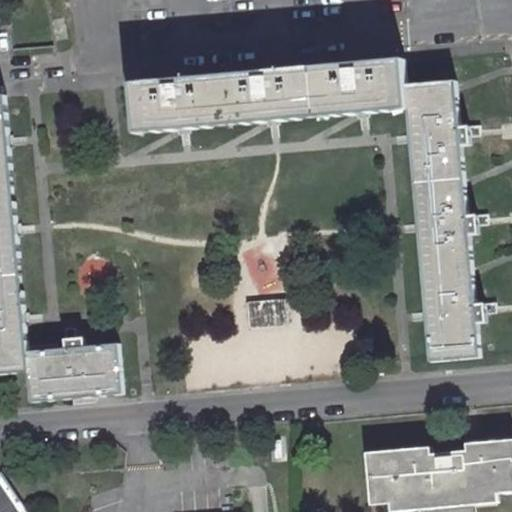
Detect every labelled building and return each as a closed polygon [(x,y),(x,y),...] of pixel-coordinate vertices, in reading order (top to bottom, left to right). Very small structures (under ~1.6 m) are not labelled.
[(411,64),(138,85),(143,134),(183,131),(273,124),(365,116),(414,112),(416,138),(423,224),(430,316),(434,366),(484,362),(460,87),(413,91),(411,64)] [(10,98),(0,98),(0,374),(35,371),(38,402),(128,393),(124,346),(34,354),(10,98)] [(292,304),(252,307),(253,329),(294,326),(292,304)] [(479,493),(511,491),(511,441),(469,444),(470,450),(435,452),(435,447),(374,453),(377,503),(421,499),(422,507),(442,505),(442,498),(464,496),(465,504),(480,502),(479,493)] [(25,511),(5,488),(0,492),(0,496),(2,497),(14,511),(25,511)] [(0,511),(14,511),(2,497),(0,496),(0,511)]
